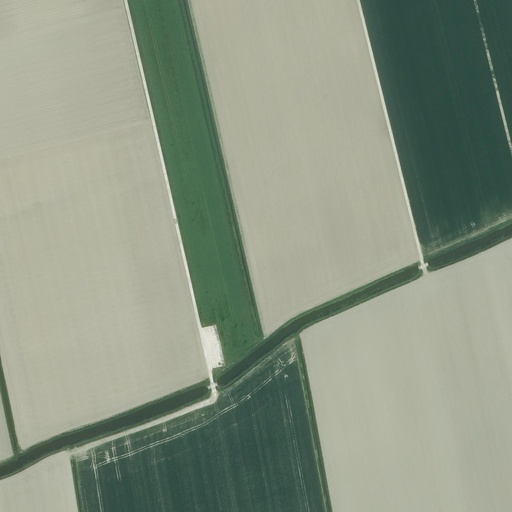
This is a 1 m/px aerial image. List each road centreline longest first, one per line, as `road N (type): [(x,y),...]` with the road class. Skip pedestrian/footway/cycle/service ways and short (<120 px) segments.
road 1 (track): [(81,447),(214,396),(125,0)]
road 2 (track): [(356,0),(425,276)]
road 3 (track): [(214,396),(307,329),(439,272)]
